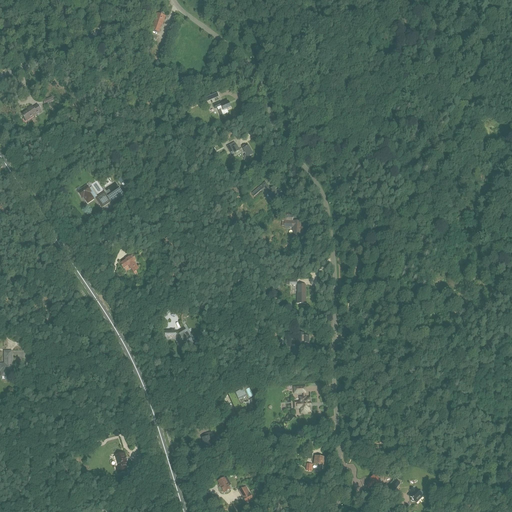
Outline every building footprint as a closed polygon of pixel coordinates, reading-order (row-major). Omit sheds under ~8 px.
[(162,24),(165,16),(157,13),(152,30),(159,32),(161,24),(162,24)] [(180,47),(177,52),(186,59),(186,58),(190,61),(191,60),(193,61),(195,58),(194,56),(195,55),(191,52),(192,51),(191,50),(189,49),(190,49),(189,48),(188,49),(184,46),(182,49),(180,47)] [(227,110),(231,108),(228,102),(222,104),(221,101),(213,104),(215,109),(217,108),(218,110),(220,109),(223,115),(229,113),(227,110)] [(26,121),(40,112),(42,111),(37,105),(33,107),(32,105),(29,107),(30,109),(22,114),(25,118),(23,119),(25,121),(26,121)] [(236,145),(232,147),(234,151),(235,153),(240,150),(237,144),(236,145)] [(251,156),(253,155),(248,146),(247,147),(246,145),(242,147),(246,155),(244,156),(247,161),(252,158),(251,156)] [(217,155),(214,150),(208,153),(211,159),(217,155)] [(84,197),(88,203),(94,199),(90,193),(91,192),(87,185),(78,191),(82,198),(84,197)] [(266,189),(271,195),(269,197),(274,203),(284,195),(279,189),(277,191),(273,187),(270,189),(269,187),(266,189)] [(102,207),(111,201),(104,192),(96,198),(102,207)] [(257,200),(259,202),(266,197),(264,194),(257,200)] [(302,228),(300,228),(300,221),(293,221),(284,221),(284,227),(293,227),(293,239),(300,240),(300,231),(302,232),(302,231),(302,228)] [(134,272),(139,269),(134,262),(136,260),(133,255),(130,257),(129,257),(126,259),(126,260),(120,264),(123,269),(129,265),(132,268),(131,268),(134,272)] [(305,303),(305,300),(306,291),(305,291),(305,285),(297,285),(297,295),(297,303),(305,303)] [(182,346),(192,340),(189,336),(188,337),(183,329),(178,331),(174,332),(174,331),(172,331),(172,332),(165,332),(165,337),(176,336),(182,346)] [(287,342),(290,343),(290,339),(297,339),(297,347),(304,347),(304,342),(309,342),(309,336),(304,336),(304,334),(287,334),(287,342)] [(193,340),(195,344),(204,339),(201,335),(193,340)] [(8,371),(12,371),(12,351),(4,351),(4,364),(0,363),(0,371),(2,371),(2,376),(8,376),(8,371)] [(237,409),(241,417),(250,413),(245,402),(249,401),(244,390),(231,396),(236,407),(234,408),(235,410),(237,409)] [(310,411),(310,406),(311,406),(311,405),(311,404),(311,403),(310,403),(309,398),(306,398),(306,397),(300,397),(300,402),(294,403),(294,408),(300,408),(301,413),(306,413),(306,412),(310,411)] [(249,432),(253,430),(248,422),(244,424),(249,432)] [(212,441),(210,441),(209,439),(216,437),(215,431),(207,434),(207,435),(205,436),(206,437),(202,438),(205,447),(209,446),(210,450),(214,448),(215,446),(214,442),(212,441)] [(122,466),(127,465),(125,456),(124,453),(115,455),(119,467),(116,468),(118,474),(124,472),(122,466)] [(324,465),(325,458),(315,456),(314,463),(324,465)] [(376,484),(380,483),(376,476),(370,479),(371,481),(367,483),(367,484),(367,485),(368,486),(369,488),(373,486),(374,488),(377,487),(376,484)] [(224,492),(230,489),(224,478),(218,482),(224,492)] [(395,479),(387,488),(392,492),(399,483),(395,479)] [(246,487),(244,488),(240,490),(246,502),(253,498),(246,487)] [(422,494),(422,493),(421,491),(419,491),(419,492),(415,488),(414,489),(413,488),(411,490),(412,491),(408,495),(412,499),(411,499),(411,501),(412,502),(414,502),(414,501),(416,503),(423,496),(422,495),(422,494)] [(420,503),(417,505),(422,509),(428,503),(422,497),(418,501),(420,503)]
